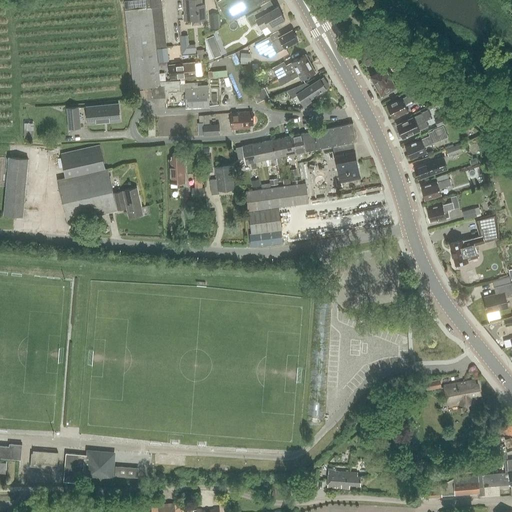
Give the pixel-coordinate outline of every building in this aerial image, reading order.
[(161,0),(150,0),(151,8),(152,8),(153,8),(154,8),(162,7),(161,0)] [(201,25),(201,20),(206,20),(205,6),(202,7),(201,0),(182,0),(184,22),(192,21),(192,26),(201,25)] [(269,0),(219,0),(217,2),(229,23),(269,0)] [(285,20),(278,7),(265,14),(262,8),(245,17),(251,27),(258,23),(261,29),(268,25),(272,32),(279,28),(277,25),(285,20)] [(151,8),(125,11),(133,90),(152,88),(158,87),(160,87),(160,82),(158,63),(156,49),(156,47),(156,42),(155,36),(155,30),(154,25),(154,19),(153,14),(152,8),(151,8)] [(217,14),(209,14),(209,28),(218,28),(217,14)] [(298,41),(292,31),(280,37),(280,38),(274,41),(271,36),(256,44),(261,53),(274,46),(277,52),(285,48),(298,41)] [(187,36),(179,37),(181,56),(189,55),(188,46),(187,36)] [(213,36),(206,39),(211,49),(218,46),(213,36)] [(167,48),(156,49),(158,63),(168,62),(167,48)] [(251,54),(241,53),(240,61),(251,62),(251,54)] [(279,81),(311,64),(305,55),(291,62),(292,63),(286,66),(284,62),(272,69),(279,81)] [(181,80),(196,79),(195,63),(169,66),(170,79),(181,78),(181,80)] [(311,64),(279,81),(281,86),(299,76),(302,81),(316,73),(311,64)] [(376,86),(392,76),(389,72),(388,73),(384,66),(370,75),(376,86)] [(382,96),(396,88),(393,82),(395,81),(392,76),(376,86),(382,96)] [(328,87),(322,78),(309,87),(307,83),(287,91),(292,99),(297,95),(305,107),(313,102),(311,99),(328,87)] [(185,91),(186,107),(209,106),(208,88),(197,89),(197,83),(185,84),(185,81),(164,82),(164,87),(165,91),(180,90),(181,91),(185,91)] [(414,100),(419,98),(414,88),(409,90),(411,94),(402,99),(402,98),(387,106),(393,118),(408,111),(405,105),(414,100)] [(253,93),(252,94),(257,103),(263,100),(258,91),(254,93),(253,93)] [(120,122),(118,103),(86,106),(88,125),(120,122)] [(69,129),(80,128),(78,107),(67,108),(69,129)] [(414,118),(397,126),(402,138),(420,130),(428,127),(426,121),(431,119),(427,110),(422,112),(422,113),(414,117),(414,118)] [(232,129),(250,128),(250,125),(254,125),(253,112),(231,113),(232,129)] [(433,119),(437,127),(452,119),(449,112),(433,119)] [(24,123),(24,137),(33,137),(34,123),(24,123)] [(302,134),(306,152),(357,141),(353,123),(302,134)] [(204,136),(220,135),(219,124),(203,125),(204,136)] [(443,126),(437,129),(429,132),(431,136),(421,140),(421,139),(405,146),(411,159),(426,152),(424,147),(441,140),(448,137),(443,126)] [(300,153),(306,152),(302,134),(292,136),(296,154),(297,161),(301,160),(300,156),(300,153)] [(286,156),(296,154),(292,136),(282,138),(286,156)] [(281,157),(286,156),(282,138),(272,140),(276,158),(277,164),(282,163),(281,157)] [(277,164),(276,158),(272,140),(262,142),(266,160),(270,159),(271,165),(277,164)] [(256,162),(266,160),(262,142),(252,144),(256,162)] [(255,162),(256,162),(252,144),(242,146),(242,147),(236,148),(239,160),(245,159),(246,164),(250,163),(251,170),(257,169),(255,162)] [(448,153),(450,157),(464,151),(461,144),(447,149),(448,153)] [(66,177),(58,179),(67,222),(117,211),(117,209),(127,207),(129,218),(143,215),(138,195),(138,196),(136,188),(114,193),(108,169),(106,170),(100,146),(61,154),(66,177)] [(354,152),(336,155),(341,183),(360,179),(354,152)] [(185,183),(184,159),(181,160),(181,156),(172,157),(172,160),(169,160),(170,183),(185,183)] [(23,217),(28,159),(9,157),(4,215),(23,217)] [(432,168),(445,163),(443,157),(414,168),(418,180),(434,174),(432,168)] [(219,191),(234,189),(231,166),(215,168),(217,180),(209,181),(211,195),(219,194),(219,191)] [(449,178),(448,174),(436,178),(437,182),(430,184),(430,185),(421,187),(425,200),(432,197),(433,198),(441,195),(439,189),(451,185),(449,178)] [(191,189),(191,198),(204,198),(204,189),(201,189),(201,177),(194,177),(194,189),(191,189)] [(251,247),(283,243),(281,230),(282,230),(279,208),(308,203),(306,183),(246,192),(249,211),(248,211),(252,234),(249,235),(251,247)] [(451,197),(453,203),(450,203),(427,209),(430,222),(438,220),(438,221),(446,219),(444,211),(462,207),(461,201),(458,202),(457,196),(451,197)] [(462,211),(464,219),(477,216),(477,215),(481,214),(479,207),(475,208),(474,207),(462,211)] [(496,214),(479,218),(483,236),(463,241),(463,240),(449,244),(455,264),(468,261),(468,260),(478,257),(475,245),(499,238),(496,214)] [(487,313),(508,308),(506,298),(511,296),(511,282),(494,287),(496,294),(483,298),(487,313)] [(331,325),(333,303),(329,302),(328,308),(324,308),(323,324),(331,325)] [(329,364),(329,341),(320,342),(321,364),(329,364)] [(319,377),(313,426),(324,427),(330,379),(319,377)] [(440,380),(425,382),(427,389),(441,387),(440,380)] [(480,394),(478,385),(475,385),(475,381),(445,385),(448,403),(460,401),(461,404),(474,403),(473,398),(477,398),(477,395),(480,394)] [(511,435),(511,424),(502,427),(500,428),(499,424),(490,426),(493,440),(500,439),(499,434),(504,432),(505,437),(511,435)] [(0,457),(21,459),(22,445),(10,444),(10,447),(0,445),(0,457)] [(496,455),(506,453),(505,450),(504,447),(501,448),(500,444),(494,446),(496,455)] [(65,453),(64,482),(79,482),(79,475),(87,475),(86,476),(112,477),(113,451),(88,450),(87,454),(65,453)] [(32,454),(31,466),(42,467),(42,464),(57,466),(58,453),(33,451),(33,454),(32,454)] [(506,453),(496,455),(492,458),(493,464),(499,464),(499,463),(503,463),(503,459),(507,459),(506,456),(506,453)] [(349,485),(360,486),(361,476),(357,476),(358,473),(336,471),(336,469),(329,469),(328,487),(349,488),(349,485)] [(478,475),(477,469),(466,473),(467,476),(454,478),(438,486),(437,486),(428,491),(423,491),(423,497),(442,496),(442,494),(455,494),(479,492),(479,496),(480,496),(478,475)] [(510,486),(511,485),(511,471),(506,472),(478,475),(480,496),(479,487),(510,485),(510,486)] [(295,485),(295,495),(309,495),(309,485),(295,485)]
